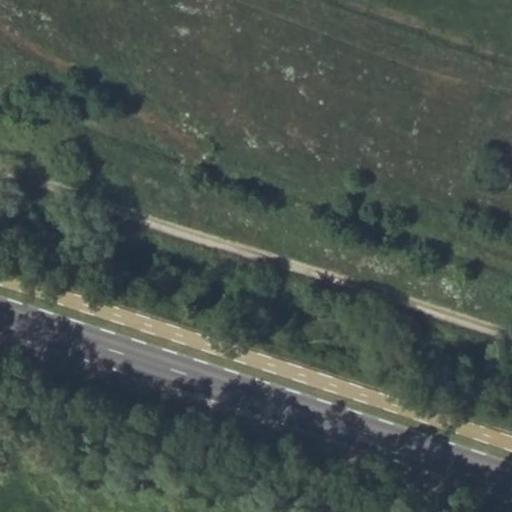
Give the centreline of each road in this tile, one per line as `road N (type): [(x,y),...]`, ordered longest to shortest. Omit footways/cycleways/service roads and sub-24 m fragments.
road 1 (track): [(511,340),(0,169)]
road 2 (secondary): [(0,312),(511,477)]
road 3 (track): [(353,0),(511,54)]
